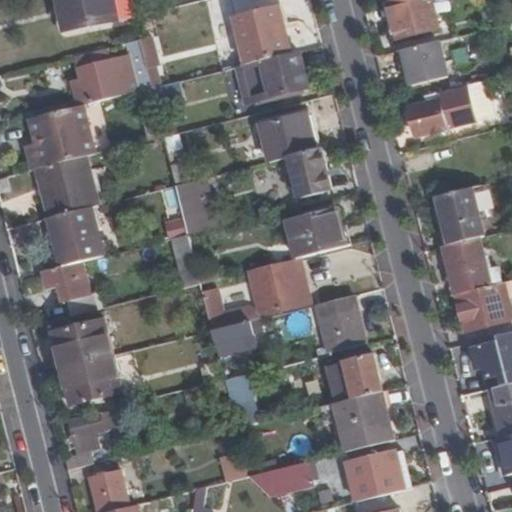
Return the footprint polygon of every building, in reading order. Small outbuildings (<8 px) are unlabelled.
[(68,0),(75,28),(134,15),(132,6),(130,0),(68,0)] [(432,0),(401,0),(391,3),(400,39),(440,29),(432,0)] [(290,56),(278,8),(234,19),(246,67),(290,56)] [(141,42),(129,45),(141,93),(153,90),(141,42)] [(442,43),(405,53),(414,88),(451,78),(442,43)] [(467,49),(453,53),(457,68),(471,64),(467,49)] [(300,54),(290,56),(246,67),(243,68),(253,102),(309,88),(300,54)] [(91,106),(128,96),(118,59),(81,68),(91,106)] [(500,115),(492,83),(468,89),(476,121),(500,115)] [(183,99),(179,84),(167,87),(171,101),(183,99)] [(153,90),(157,105),(171,101),(167,87),(153,90)] [(468,89),(400,106),(409,140),(476,123),(476,121),(468,89)] [(88,159),(99,156),(87,107),(33,121),(39,144),(29,147),(35,173),(39,172),(88,159)] [(324,151),(316,116),(310,117),(319,152),(324,151)] [(310,117),(263,128),(273,164),(293,159),(319,152),(310,117)] [(178,149),(176,137),(166,139),(169,151),(178,149)] [(334,190),(324,151),(319,152),(293,159),(303,198),(334,190)] [(39,172),(53,221),(94,211),(101,209),(88,159),(39,172)] [(195,184),(189,162),(172,166),(178,189),(195,184)] [(3,193),(12,191),(10,181),(0,183),(3,193)] [(195,184),(178,189),(190,238),(212,232),(200,183),(195,184)] [(439,198),(452,247),(482,239),(487,238),(474,190),(439,198)] [(64,269),(85,264),(106,259),(94,211),(53,221),(51,222),(64,269)] [(306,259),(349,249),(344,228),(340,213),(289,226),(298,262),(306,259)] [(353,247),(348,227),(344,228),(349,249),(353,247)] [(202,285),(190,238),(175,241),(188,289),(202,285)] [(446,249),(458,296),(460,296),(494,287),(482,239),(452,247),(446,249)] [(298,262),(289,264),(300,307),(316,303),(306,259),(298,262)] [(64,269),(48,274),(51,287),(62,284),(67,301),(92,295),(85,264),(64,269)] [(289,264),(259,271),(270,314),(300,307),(289,264)] [(242,276),(202,285),(214,333),(251,324),(260,322),(256,310),(223,319),(216,292),(245,286),(242,276)] [(494,287),(460,296),(468,332),(511,319),(511,311),(509,301),(505,284),(494,287)] [(368,347),(356,298),(320,307),(333,356),(368,347)] [(56,336),(65,371),(115,359),(106,323),(56,336)] [(251,324),(214,333),(221,358),(251,350),(248,338),(254,336),(251,324)] [(509,375),(511,386),(511,333),(499,337),(501,345),(473,352),(478,372),(488,370),(490,380),(509,375)] [(357,402),(384,395),(375,356),(347,363),(357,402)] [(115,359),(65,371),(74,406),(124,394),(115,359)] [(329,368),(338,406),(357,402),(347,363),(329,368)] [(254,391),(250,377),(227,383),(229,394),(230,397),(254,391)] [(227,383),(186,393),(189,404),(229,394),(227,383)] [(492,392),(504,439),(511,437),(511,386),(492,392)] [(396,444),(384,395),(357,402),(338,406),(337,406),(340,423),(348,456),(396,444)] [(340,423),(337,406),(323,410),(327,426),(340,423)] [(118,413),(104,417),(107,432),(122,428),(118,413)] [(107,432),(104,417),(74,424),(81,453),(100,449),(97,434),(107,432)] [(227,434),(232,456),(223,459),(230,484),(251,479),(239,431),(227,434)] [(511,437),(504,439),(499,441),(508,477),(511,476),(511,437)] [(317,459),(313,441),(297,445),(301,463),(317,459)] [(407,454),(396,457),(404,493),(416,490),(407,454)] [(68,460),(71,472),(94,466),(91,455),(68,460)] [(359,504),(404,493),(396,457),(350,469),(359,504)] [(309,466),(251,479),(268,495),(314,483),(309,466)] [(0,476),(0,485),(13,481),(11,473),(0,476)] [(94,483),(100,511),(117,511),(130,509),(122,476),(94,483)] [(204,511),(208,490),(198,492),(195,511),(204,511)] [(195,511),(198,492),(146,505),(147,511),(156,511),(171,509),(171,511),(195,511)]
